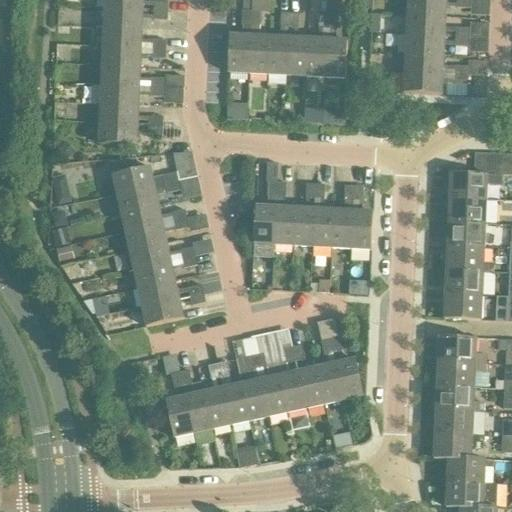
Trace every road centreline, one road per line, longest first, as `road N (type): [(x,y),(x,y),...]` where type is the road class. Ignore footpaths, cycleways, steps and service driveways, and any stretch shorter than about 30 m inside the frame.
road 1 (residential): [(74,500),(249,493),(394,470)]
road 2 (residential): [(394,470),(411,159)]
road 3 (tertiary): [(74,500),(51,368),(0,279)]
road 4 (residential): [(411,159),(204,145)]
road 5 (residential): [(243,328),(204,145)]
road 6 (tertiary): [(0,326),(33,400),(48,500)]
road 7 (residential): [(204,145),(197,113),(202,0)]
